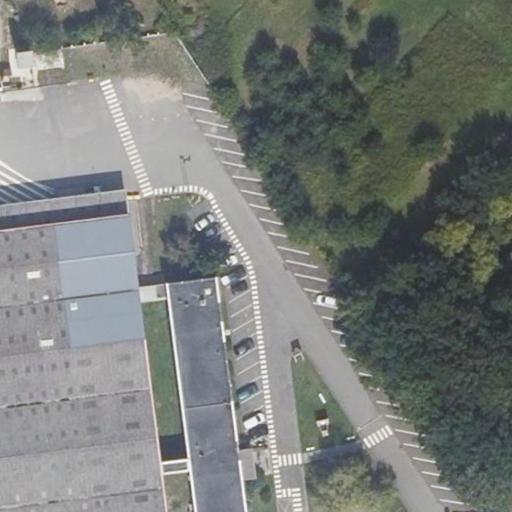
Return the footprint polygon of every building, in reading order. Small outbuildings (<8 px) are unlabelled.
[(20,66),(32,65),(30,47),(17,49),(20,66)] [(66,70),(68,82),(99,78),(97,65),(66,70)] [(36,74),(37,86),(68,82),(66,70),(36,74)] [(0,205),(0,230),(128,214),(125,189),(0,205)] [(128,214),(0,230),(0,511),(165,511),(161,475),(159,462),(139,302),(137,286),(128,214)] [(187,458),(189,471),(194,511),(246,511),(216,277),(165,283),(167,298),(187,458)] [(165,283),(137,286),(139,302),(167,298),(165,283)] [(159,462),(161,475),(189,471),(187,458),(159,462)]
